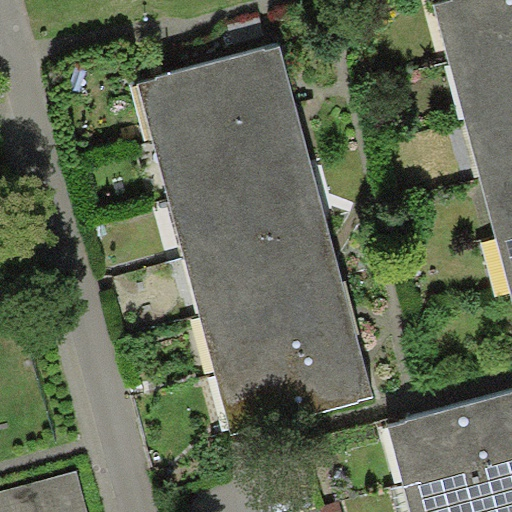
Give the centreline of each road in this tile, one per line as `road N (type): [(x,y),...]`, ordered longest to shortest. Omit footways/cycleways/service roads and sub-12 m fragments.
road 1 (residential): [(0,28),(129,511)]
road 2 (residential): [(293,446),(511,387)]
